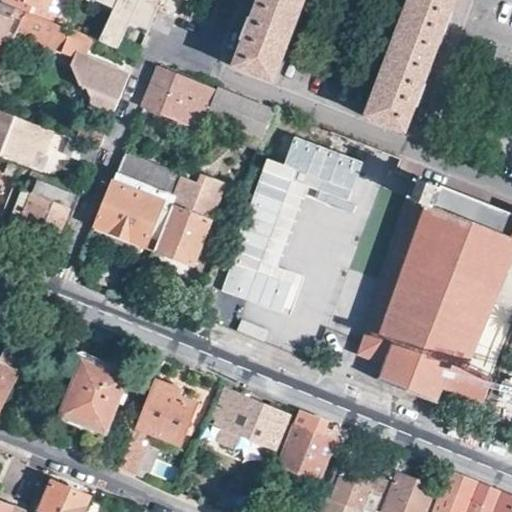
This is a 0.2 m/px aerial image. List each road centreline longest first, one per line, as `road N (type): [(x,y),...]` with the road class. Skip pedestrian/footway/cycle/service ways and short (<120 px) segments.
road 1 (residential): [(511,471),(60,289)]
road 2 (residential): [(202,69),(420,155),(481,0)]
road 3 (residential): [(155,49),(60,289)]
road 4 (residential): [(199,511),(0,427)]
